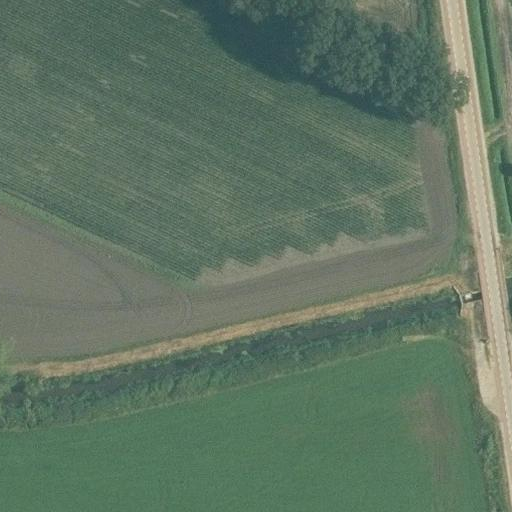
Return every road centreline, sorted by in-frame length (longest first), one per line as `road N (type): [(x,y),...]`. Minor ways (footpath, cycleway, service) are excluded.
road 1 (tertiary): [(511,421),(451,0)]
road 2 (track): [(253,0),(464,90)]
